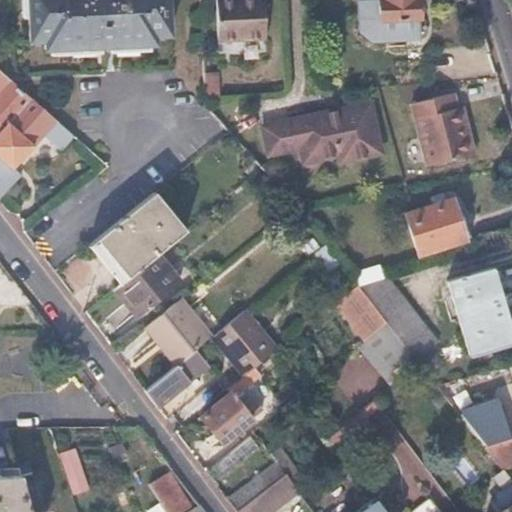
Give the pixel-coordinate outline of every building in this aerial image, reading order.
[(169,36),(167,0),(24,0),(27,42),(44,41),(44,50),(154,45),(154,37),(169,36)] [(266,38),(263,0),(216,0),(219,41),(266,38)] [(418,18),(417,0),(377,0),(378,19),(418,18)] [(0,85),(8,77),(0,69),(0,85)] [(206,104),(217,103),(215,72),(204,72),(206,104)] [(0,193),(12,184),(5,175),(33,145),(80,188),(107,166),(8,77),(0,85),(0,193)] [(478,154),(473,133),(469,134),(461,107),(457,95),(417,106),(433,168),(478,154)] [(469,134),(473,133),(476,132),(468,106),(461,107),(469,134)] [(345,170),(385,158),(371,114),(350,120),(351,124),(341,127),(338,119),(265,141),(272,169),(304,159),(309,173),(343,163),(345,170)] [(183,229),(153,190),(96,237),(126,276),(156,251),(183,229)] [(416,254),(463,237),(450,198),(402,214),(416,254)] [(126,276),(96,237),(88,243),(119,282),(126,276)] [(337,265),(322,246),(314,252),(330,271),(337,265)] [(179,279),(156,251),(126,276),(119,282),(112,287),(135,315),(179,279)] [(469,356),(511,343),(511,340),(489,267),(445,281),(469,356)] [(436,341),(387,276),(354,286),(383,322),(413,360),(436,341)] [(383,322),(354,286),(352,283),(340,293),(346,299),(344,300),(371,332),(383,322)] [(346,299),(340,293),(327,304),(333,310),(344,300),(346,299)] [(211,335),(180,298),(145,327),(158,343),(161,341),(177,362),(194,349),(209,336),(211,335)] [(242,310),(211,335),(209,336),(227,359),(260,331),(242,310)] [(251,367),(274,348),(260,331),(227,359),(240,376),(251,367)] [(194,349),(177,362),(143,390),(157,408),(189,382),(187,381),(206,366),(194,349)] [(258,376),(251,367),(240,376),(225,388),(228,391),(199,416),(220,443),(250,418),(239,404),(233,396),(258,376)] [(468,405),(450,382),(434,387),(456,414),(468,405)] [(479,397),(468,405),(456,414),(481,446),(499,440),(485,422),(487,418),(479,397)] [(393,427),(372,399),(325,437),(348,467),(364,454),(351,436),(367,423),(379,438),(393,427)] [(239,404),(250,418),(255,414),(245,400),(239,404)] [(261,445),(250,432),(203,471),(213,484),(261,445)] [(511,465),(511,435),(499,440),(481,446),(500,470),(511,465)] [(59,453),(72,494),(88,490),(75,448),(59,453)] [(283,474),(299,496),(307,489),(277,450),(268,455),(273,462),(283,474)] [(224,499),(234,511),(247,501),(269,485),(283,474),(273,462),(224,499)] [(0,511),(31,511),(20,465),(0,465),(0,511)] [(501,471),(492,478),(501,490),(510,483),(509,482),(501,471)] [(150,483),(167,511),(177,511),(187,506),(166,472),(150,483)] [(311,511),(299,496),(283,474),(269,485),(282,502),(289,511),(311,511)] [(499,511),(511,502),(511,485),(510,483),(501,490),(495,495),(493,502),(499,511)] [(247,501),(255,511),(269,511),(282,502),(269,485),(247,501)] [(381,511),(371,498),(352,511),(381,511)] [(412,511),(437,511),(427,499),(411,511),(412,511)] [(207,511),(199,501),(182,511),(207,511)] [(234,511),(233,511),(255,511),(247,501),(234,511)] [(511,511),(511,502),(499,511),(496,511),(511,511)]
